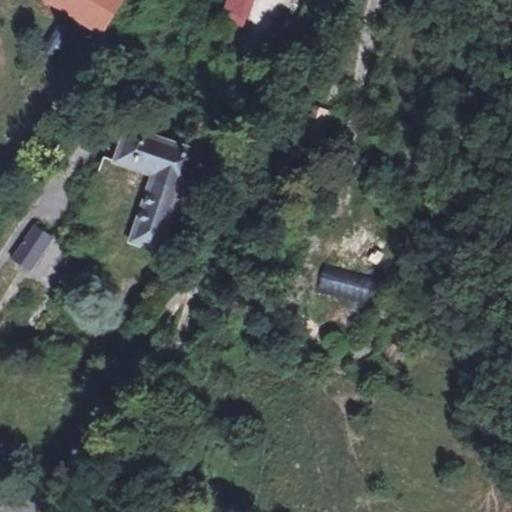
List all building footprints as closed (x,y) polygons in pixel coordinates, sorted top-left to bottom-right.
[(120,0),(61,0),(104,27),(120,0)] [(251,0),(244,0),(234,30),(259,39),(267,16),(248,9),(251,0)] [(251,0),(248,9),(267,16),(259,39),(276,46),(292,0),(251,0)] [(344,120),(319,108),(305,136),(329,149),(344,120)] [(188,165),(194,167),(200,149),(126,124),(115,157),(115,159),(153,172),(131,237),(159,247),(182,183),(188,165)] [(115,159),(115,157),(104,154),(97,175),(107,179),(115,159)] [(188,185),(194,167),(188,165),(182,183),(188,185)] [(54,236),(36,224),(14,256),(31,267),(54,236)] [(360,263),(335,249),(322,270),(325,272),(319,283),(313,280),(305,291),(293,313),(300,318),(300,320),(305,322),(306,321),(323,330),(334,310),(330,307),(337,295),(371,314),(391,281),(376,272),(378,269),(362,260),(360,263)] [(293,313),(305,291),(293,284),(280,306),(293,313)]
